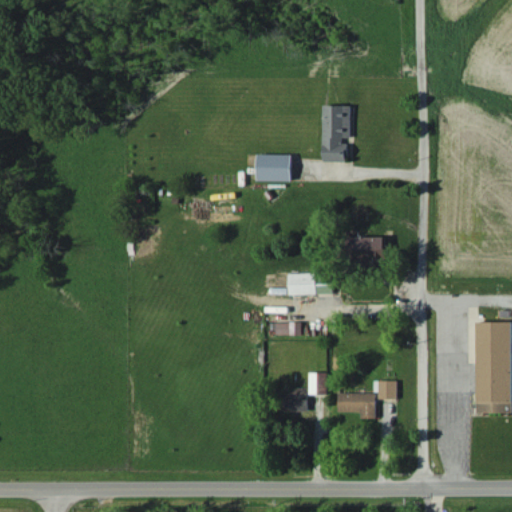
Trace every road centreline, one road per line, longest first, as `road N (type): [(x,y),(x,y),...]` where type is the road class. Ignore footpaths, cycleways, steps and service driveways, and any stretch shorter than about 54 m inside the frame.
road 1 (residential): [(511,489),(0,492)]
road 2 (residential): [(420,487),(419,0)]
